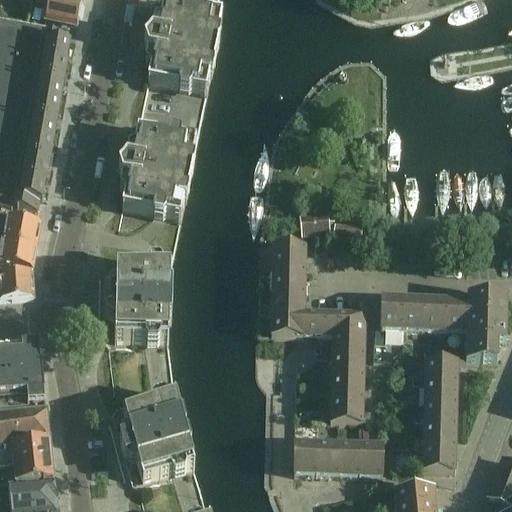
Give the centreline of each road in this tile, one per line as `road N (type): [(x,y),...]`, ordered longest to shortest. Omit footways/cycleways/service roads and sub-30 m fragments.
road 1 (residential): [(57,324),(117,0)]
road 2 (residential): [(511,292),(316,284)]
road 3 (residential): [(81,511),(57,324)]
road 4 (tertiary): [(469,511),(511,389)]
